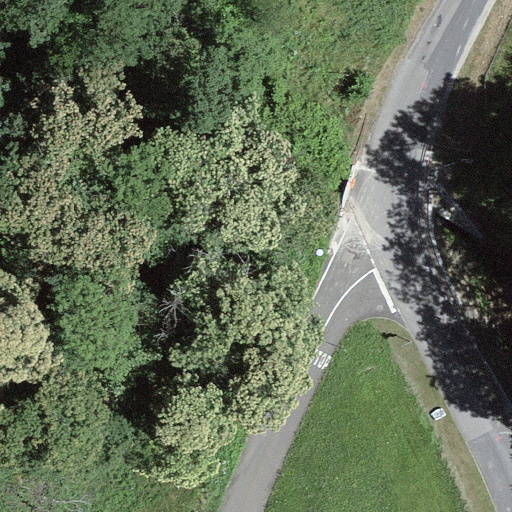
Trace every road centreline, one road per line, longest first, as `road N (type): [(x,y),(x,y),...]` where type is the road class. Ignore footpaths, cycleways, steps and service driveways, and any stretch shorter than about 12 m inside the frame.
road 1 (residential): [(247,511),(336,301),(402,243)]
road 2 (tertiary): [(511,507),(402,243)]
road 3 (tertiary): [(402,243),(414,135),(475,0)]
